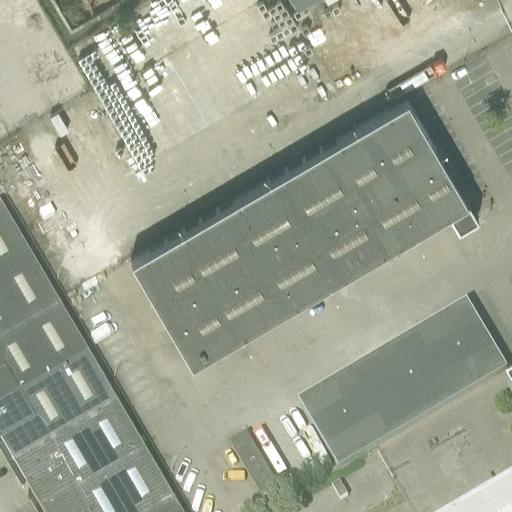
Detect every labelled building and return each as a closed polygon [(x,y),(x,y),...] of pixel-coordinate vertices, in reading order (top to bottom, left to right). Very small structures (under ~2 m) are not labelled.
[(356,0),(301,27),(325,76),(472,5),(469,0),(356,0)] [(345,95),(367,88),(361,72),(340,79),(345,95)] [(457,229),(477,217),(437,149),(436,150),(406,97),(129,259),(190,363),(447,212),(457,229)] [(0,282),(29,266),(0,216),(0,282)] [(0,282),(0,347),(57,314),(29,266),(0,282)] [(297,404),(338,473),(507,373),(466,304),(297,404)] [(0,347),(0,412),(85,362),(57,314),(0,347)] [(0,412),(0,454),(9,470),(113,410),(85,362),(0,412)] [(511,511),(511,391),(507,394),(511,402),(511,487),(499,495),(469,511),(511,511)] [(9,470),(33,511),(48,511),(142,458),(113,410),(9,470)] [(263,425),(293,476),(311,466),(280,415),(263,425)] [(229,445),(259,497),(277,487),(246,435),(229,445)] [(48,511),(161,511),(170,507),(142,458),(48,511)] [(464,511),(469,511),(499,495),(491,481),(489,477),(456,496),(464,511)]
